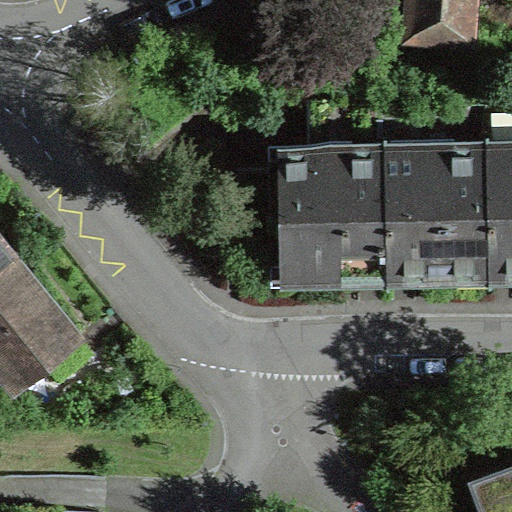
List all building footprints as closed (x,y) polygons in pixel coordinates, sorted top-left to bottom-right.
[(471,0),(410,0),(408,34),(469,39),(471,0)] [(280,150),(282,270),(368,269),(387,268),(385,148),(371,148),(371,95),(309,96),(310,149),(280,150)] [(511,266),(511,145),(486,146),(489,267),(497,266),(511,266)] [(486,146),(385,148),(387,268),(396,268),(489,267),(486,146)] [(0,266),(15,254),(0,237),(0,236),(0,266)] [(60,379),(94,352),(20,261),(15,254),(0,266),(0,363),(16,382),(44,360),(60,379)] [(511,511),(511,457),(468,473),(481,511),(511,511)]
